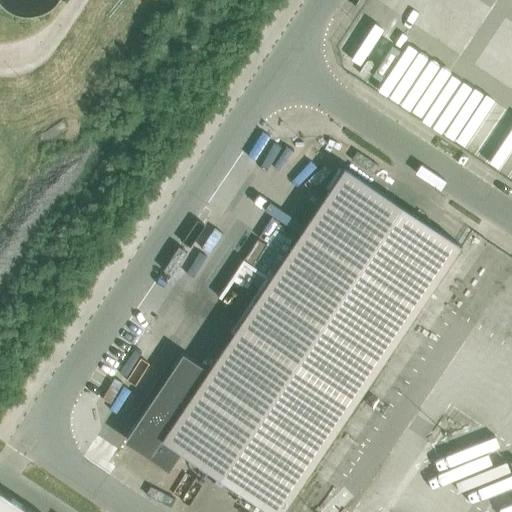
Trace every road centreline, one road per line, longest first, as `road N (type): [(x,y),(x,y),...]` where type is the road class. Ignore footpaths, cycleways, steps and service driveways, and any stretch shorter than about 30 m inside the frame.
road 1 (unclassified): [(136,511),(35,444),(284,67)]
road 2 (unclassified): [(511,220),(284,67)]
